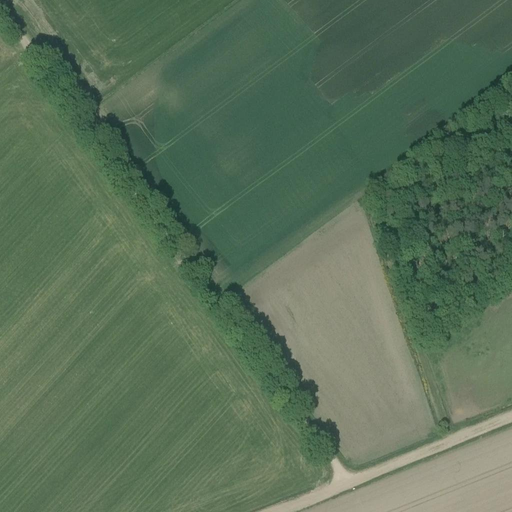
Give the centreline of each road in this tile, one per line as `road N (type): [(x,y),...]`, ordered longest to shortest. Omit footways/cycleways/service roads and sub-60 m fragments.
road 1 (track): [(0,14),(347,484)]
road 2 (track): [(511,418),(347,484)]
